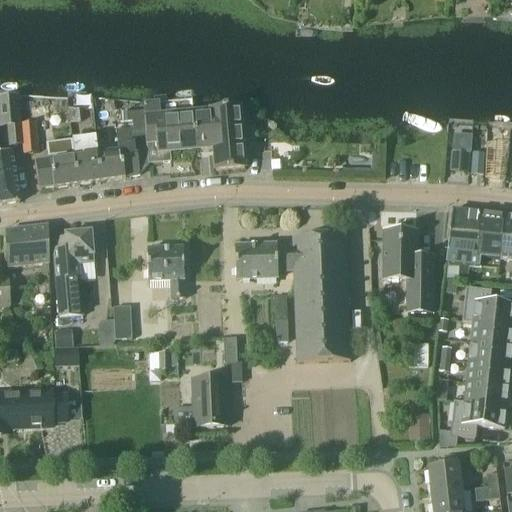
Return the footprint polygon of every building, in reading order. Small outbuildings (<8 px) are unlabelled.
[(0,98),(0,128),(21,126),(18,97),(0,98)] [(192,114),(195,150),(213,148),(216,173),(243,170),(239,108),(210,110),(210,113),(192,114)] [(78,112),(68,111),(70,125),(80,124),(78,112)] [(144,166),(149,166),(144,119),(144,113),(119,115),(120,124),(133,123),(133,130),(116,132),(117,142),(96,145),(97,156),(100,183),(125,181),(125,180),(140,178),(139,174),(144,166)] [(169,152),(195,150),(192,114),(144,119),(149,166),(170,164),(169,152)] [(35,131),(34,125),(21,126),(23,157),(33,156),(31,132),(35,131)] [(67,160),(35,164),(38,189),(38,191),(53,189),(53,191),(78,188),(78,186),(74,159),(73,154),(66,155),(67,160)] [(0,157),(0,205),(19,203),(11,155),(0,157)] [(451,155),(450,174),(467,175),(468,156),(451,155)] [(491,155),(491,175),(502,175),(502,155),(491,155)] [(97,156),(74,159),(78,186),(78,188),(101,185),(100,183),(97,156)] [(471,159),(471,173),(483,173),(483,160),(477,159),(471,159)] [(481,215),(452,212),(448,240),(477,244),(481,215)] [(499,244),(503,218),(481,215),(477,244),(475,260),(479,261),(498,263),(499,244)] [(511,219),(503,218),(499,244),(498,263),(511,264),(511,219)] [(47,227),(4,232),(9,271),(41,268),(49,267),(51,267),(47,227)] [(77,267),(93,266),(90,233),(63,236),(63,240),(50,241),(57,320),(81,318),(77,267)] [(383,235),(383,283),(407,283),(407,292),(413,292),(413,315),(432,316),(432,259),(415,259),(415,235),(383,235)] [(296,366),(349,364),(345,238),(291,240),(292,248),(276,248),(276,246),(234,248),(235,283),(277,282),(277,274),(293,273),(296,366)] [(448,240),(445,265),(478,269),(479,261),(475,260),(477,244),(448,240)] [(183,250),(160,250),(158,247),(151,248),(149,251),(146,251),(147,284),(170,284),(170,301),(184,300),(183,250)] [(49,267),(41,268),(42,276),(50,275),(49,267)] [(0,307),(10,308),(8,282),(0,282),(0,307)] [(462,324),(472,325),(511,328),(511,307),(489,305),(490,292),(465,290),(462,324)] [(275,345),(288,344),(286,298),(273,298),(275,345)] [(130,340),(129,308),(113,309),(114,341),(130,340)] [(438,323),(437,335),(446,336),(447,324),(438,323)] [(511,328),(472,325),(469,345),(511,349),(511,346),(511,328)] [(71,332),(54,333),(55,349),(72,348),(71,332)] [(237,366),(236,342),(223,342),(224,367),(237,366)] [(469,345),(467,365),(510,370),(511,349),(469,345)] [(78,368),(78,352),(56,353),(56,369),(78,368)] [(441,352),(440,362),(440,363),(449,364),(450,364),(451,353),(441,352)] [(427,370),(428,355),(407,354),(407,369),(427,370)] [(158,376),(170,375),(170,356),(157,356),(158,376)] [(440,362),(438,375),(448,376),(450,364),(449,364),(440,363),(440,362)] [(467,365),(465,385),(507,390),(510,370),(467,365)] [(228,430),(226,382),(192,384),(195,432),(228,430)] [(445,403),(447,383),(438,382),(437,393),(436,402),(445,403)] [(465,385),(463,406),(505,410),(507,390),(465,385)] [(53,424),(67,423),(66,399),(52,400),(52,395),(0,396),(0,436),(10,436),(10,430),(53,429),(53,424)] [(505,410),(463,406),(453,405),(449,438),(474,441),(476,428),(503,431),(505,410)] [(407,418),(408,444),(431,442),(429,417),(407,418)] [(431,496),(462,493),(459,467),(428,470),(431,496)] [(506,496),(511,495),(511,469),(503,471),(506,496)] [(487,490),(497,489),(496,476),(486,477),(487,490)] [(497,489),(487,490),(488,502),(499,501),(497,489)] [(488,502),(487,490),(473,492),(475,504),(488,502)] [(464,511),(462,493),(431,496),(432,511),(464,511)]
